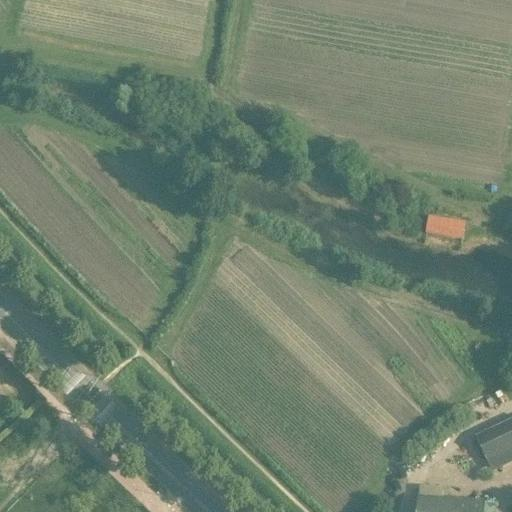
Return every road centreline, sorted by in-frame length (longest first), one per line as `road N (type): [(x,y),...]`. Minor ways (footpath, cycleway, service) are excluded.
road 1 (track): [(210,87),(451,209),(475,214),(511,201)]
road 2 (tertiary): [(206,511),(5,316)]
